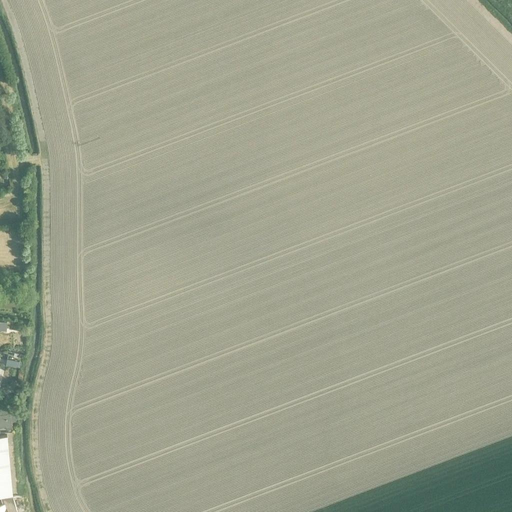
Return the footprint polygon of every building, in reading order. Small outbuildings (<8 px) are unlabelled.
[(18,3),(11,4),(11,13),(19,12),(18,3)] [(17,368),(18,362),(6,359),(5,366),(17,368)] [(0,410),(0,426),(5,426),(6,430),(11,429),(11,425),(11,422),(15,421),(14,415),(10,415),(9,409),(0,410)] [(0,435),(0,495),(12,494),(6,435),(0,435)] [(15,511),(16,511),(12,496),(0,497),(2,505),(0,505),(0,511),(15,511)]
